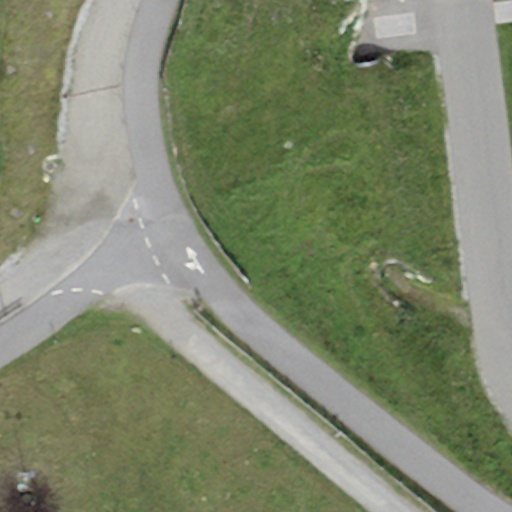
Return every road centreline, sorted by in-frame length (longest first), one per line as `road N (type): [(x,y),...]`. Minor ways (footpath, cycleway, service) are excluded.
road 1 (track): [(420,511),(143,290),(86,230)]
road 2 (track): [(86,230),(87,104),(114,0)]
